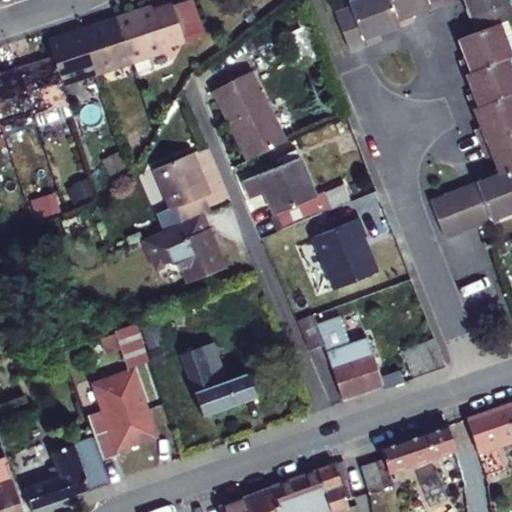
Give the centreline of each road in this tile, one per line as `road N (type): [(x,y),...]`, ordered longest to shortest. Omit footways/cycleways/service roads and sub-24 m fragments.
road 1 (residential): [(187,86),(334,437)]
road 2 (residential): [(479,385),(351,75)]
road 3 (residential): [(120,511),(334,437)]
road 4 (residential): [(334,437),(479,385)]
